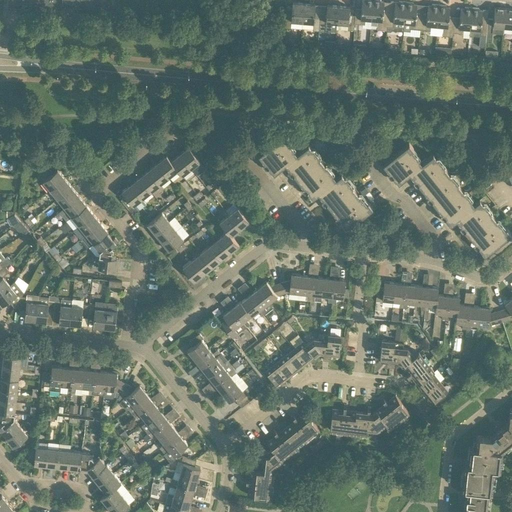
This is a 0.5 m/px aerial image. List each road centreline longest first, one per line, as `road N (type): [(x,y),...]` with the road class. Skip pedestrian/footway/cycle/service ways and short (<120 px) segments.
road 1 (secondary): [(511,108),(49,67)]
road 2 (residential): [(220,444),(308,378),(356,383),(367,258)]
road 3 (residential): [(321,250),(261,247),(139,351)]
road 4 (residential): [(129,346),(139,249),(97,195)]
road 5 (residential): [(443,511),(454,446),(511,393)]
road 6 (residential): [(455,269),(364,161)]
road 7 (residential): [(129,346),(0,333)]
road 8 (residential): [(220,444),(139,351)]
